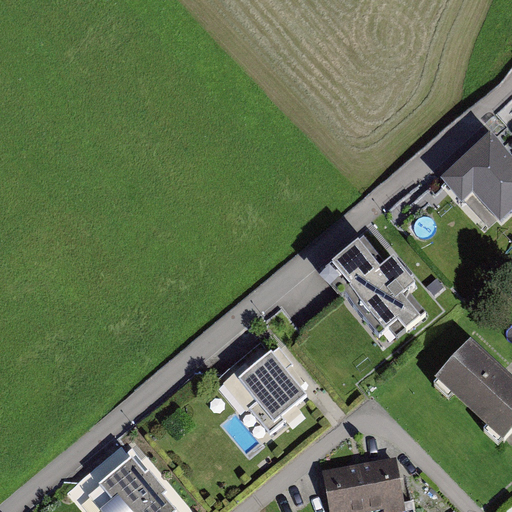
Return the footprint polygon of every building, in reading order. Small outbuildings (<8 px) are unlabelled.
[(511,160),(492,139),(442,187),(463,209),(473,198),(502,228),(511,217),(511,160)] [(359,250),(332,272),(386,337),(398,327),(406,336),(421,324),(403,302),(417,291),(395,264),(380,276),(359,250)] [(511,384),(471,347),(435,384),(504,448),(511,439),(511,384)] [(272,358),(239,386),(275,428),(308,400),(272,358)] [(401,511),(406,511),(397,458),(360,464),(368,511),(369,511),(385,509),(385,511),(401,511)] [(150,473),(146,476),(133,460),(99,488),(100,489),(89,497),(101,511),(176,511),(165,499),(168,496),(150,473)] [(368,511),(360,464),(323,471),(330,511),(368,511)]
